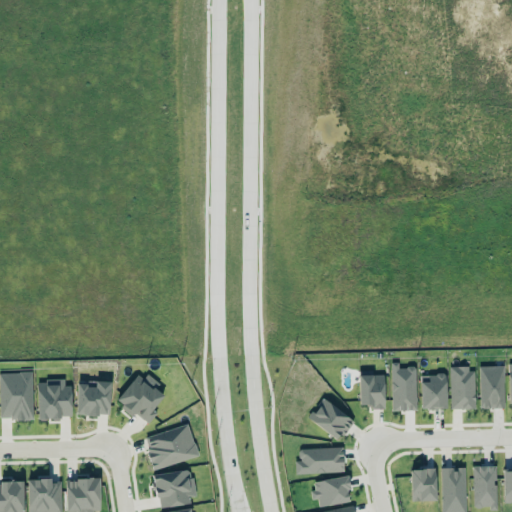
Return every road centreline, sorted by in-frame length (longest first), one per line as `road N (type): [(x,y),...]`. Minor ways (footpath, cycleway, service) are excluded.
road 1 (secondary): [(211,226),(235,492)]
road 2 (secondary): [(268,496),(241,233)]
road 3 (secondary): [(241,233),(241,0)]
road 4 (secondary): [(213,0),(211,226)]
road 5 (residential): [(511,254),(384,251)]
